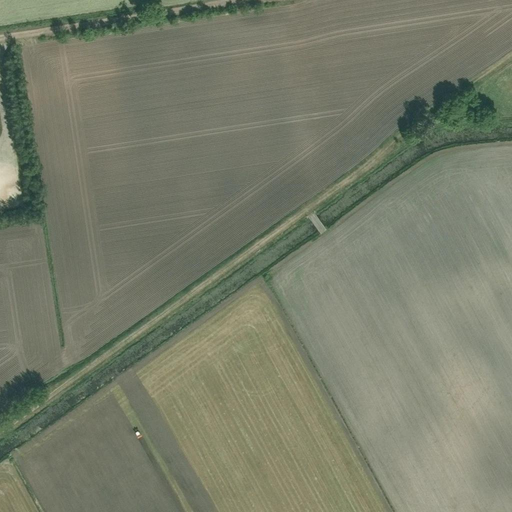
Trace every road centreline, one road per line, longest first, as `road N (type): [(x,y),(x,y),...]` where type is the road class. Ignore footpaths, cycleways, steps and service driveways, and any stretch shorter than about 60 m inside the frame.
road 1 (track): [(511,54),(0,431)]
road 2 (track): [(0,36),(252,0)]
